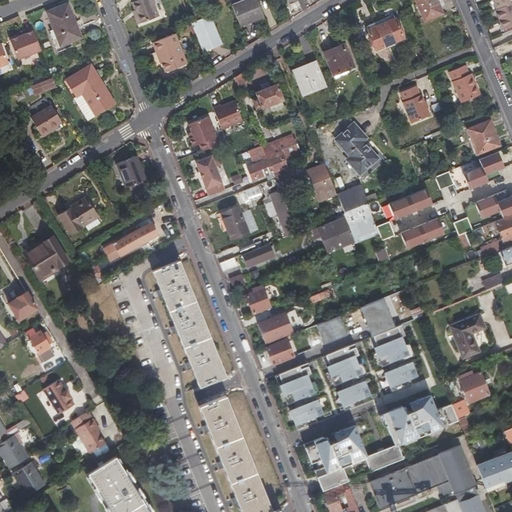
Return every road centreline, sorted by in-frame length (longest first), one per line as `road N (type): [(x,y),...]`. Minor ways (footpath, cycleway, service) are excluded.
road 1 (residential): [(304,511),(147,119)]
road 2 (residential): [(340,0),(147,119)]
road 3 (residential): [(147,119),(0,212)]
road 4 (residential): [(511,124),(459,0)]
road 5 (residential): [(147,119),(101,0)]
